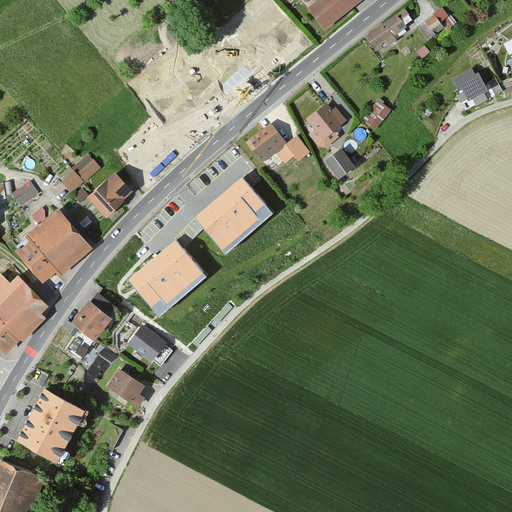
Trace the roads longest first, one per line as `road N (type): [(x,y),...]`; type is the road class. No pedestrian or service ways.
road 1 (residential): [(511,102),(455,127),(352,227),(223,325),(147,415),(103,511)]
road 2 (tertiary): [(15,375),(86,272),(149,201),(389,0)]
